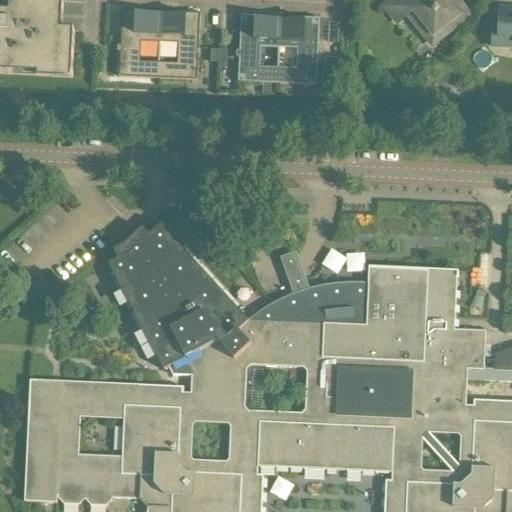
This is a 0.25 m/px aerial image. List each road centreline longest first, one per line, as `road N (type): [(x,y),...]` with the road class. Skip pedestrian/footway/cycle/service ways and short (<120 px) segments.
road 1 (residential): [(511,181),(0,156)]
road 2 (residential): [(137,0),(318,9),(328,0)]
